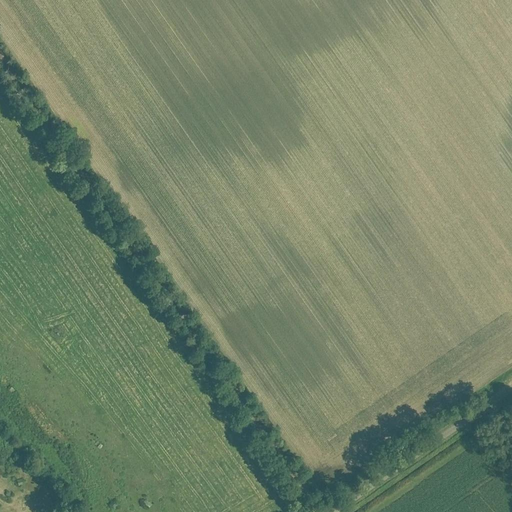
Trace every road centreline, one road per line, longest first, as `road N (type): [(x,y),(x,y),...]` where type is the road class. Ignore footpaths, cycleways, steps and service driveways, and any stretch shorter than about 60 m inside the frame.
road 1 (unknown): [(324,511),(0,58)]
road 2 (residential): [(511,388),(334,511)]
